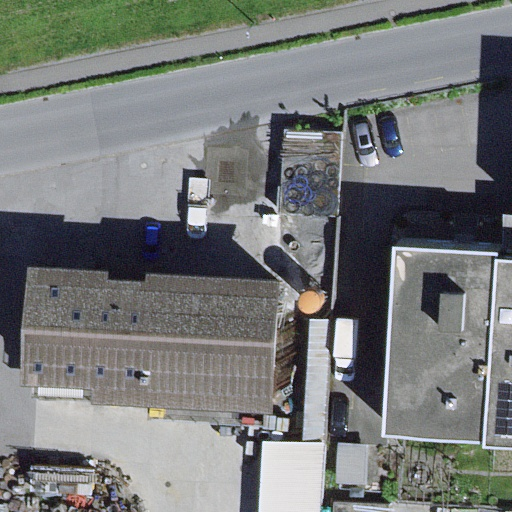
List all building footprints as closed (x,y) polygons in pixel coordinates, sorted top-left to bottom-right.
[(295,210),(343,208),(341,163),(293,165),(295,210)] [(500,241),(402,235),(390,429),(489,434),(500,241)] [(511,241),(500,241),(489,434),(511,436),(511,241)] [(287,281),(40,265),(33,377),(280,393),(287,281)] [(267,429),(267,511),(330,511),(330,428),(267,429)]
